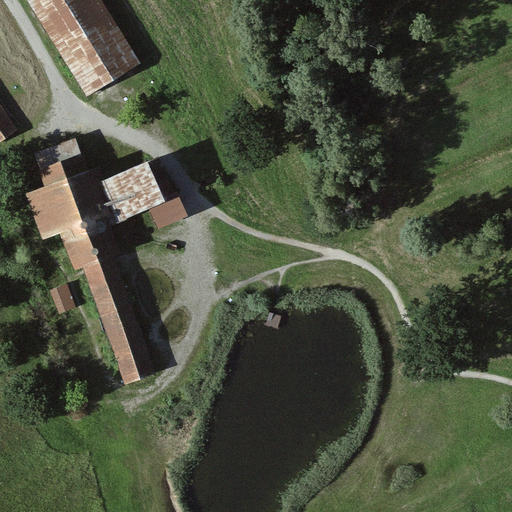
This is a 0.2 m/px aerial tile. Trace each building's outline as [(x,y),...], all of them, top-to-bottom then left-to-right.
[(138,65),(97,0),(26,0),(87,96),(138,65)] [(0,143),(18,132),(0,104),(0,143)] [(101,180),(98,181),(93,169),(82,173),(70,142),(30,157),(42,187),(24,194),(42,241),(58,235),(72,271),(80,268),(83,277),(126,385),(157,373),(115,266),(111,257),(121,253),(110,224),(118,221),(149,209),(156,228),(184,217),(160,157),(101,180)] [(222,173),(203,181),(204,183),(205,185),(223,177),(222,173)] [(76,308),(67,284),(50,290),(59,315),(76,308)] [(269,313),(266,324),(278,327),(281,316),(274,314),(269,313)]
